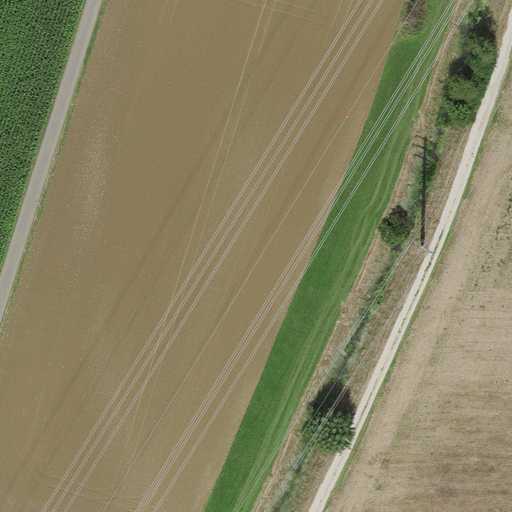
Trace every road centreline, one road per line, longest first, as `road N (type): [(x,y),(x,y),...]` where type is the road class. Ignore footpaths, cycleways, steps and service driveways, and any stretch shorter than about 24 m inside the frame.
road 1 (track): [(511,19),(432,242),(315,511)]
road 2 (track): [(0,301),(89,0)]
